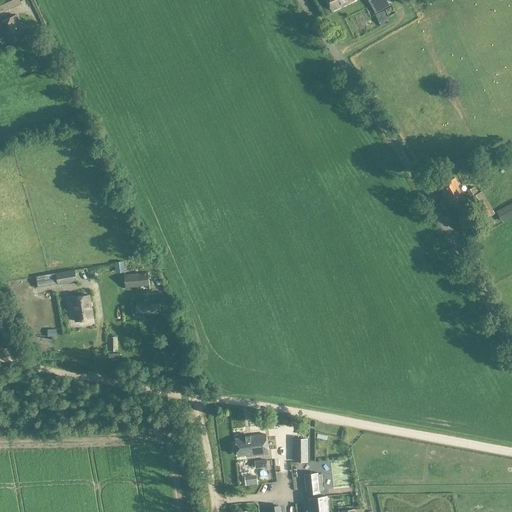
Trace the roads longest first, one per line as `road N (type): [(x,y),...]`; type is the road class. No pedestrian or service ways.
road 1 (track): [(511,453),(0,360)]
road 2 (tertiary): [(511,342),(310,0)]
